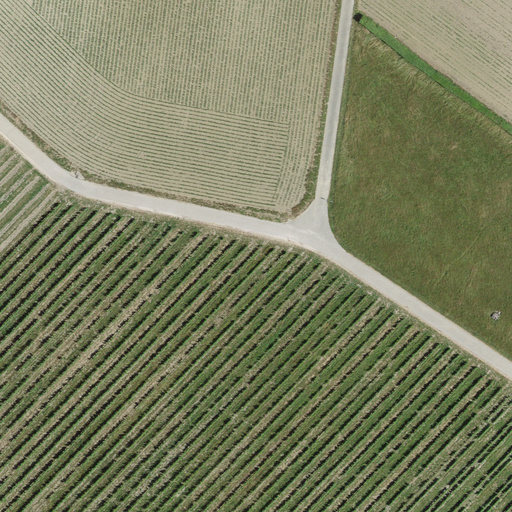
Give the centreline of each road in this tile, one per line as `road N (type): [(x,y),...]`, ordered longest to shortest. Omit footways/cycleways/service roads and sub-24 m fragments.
road 1 (track): [(511,374),(317,247),(67,193),(0,132)]
road 2 (track): [(317,247),(351,0)]
